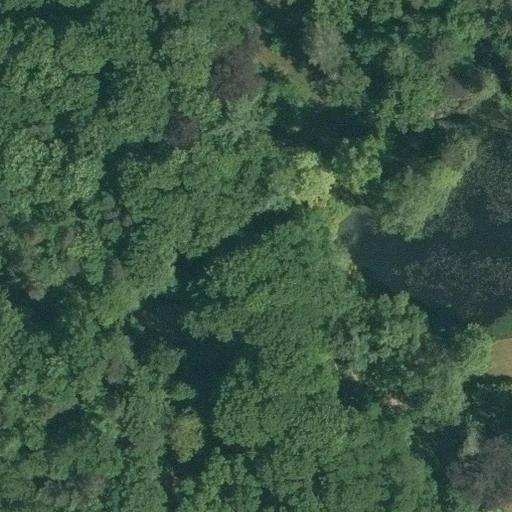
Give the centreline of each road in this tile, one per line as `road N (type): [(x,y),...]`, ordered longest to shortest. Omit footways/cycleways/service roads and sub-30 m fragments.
road 1 (track): [(166,0),(287,274)]
road 2 (unclassified): [(287,274),(393,511)]
